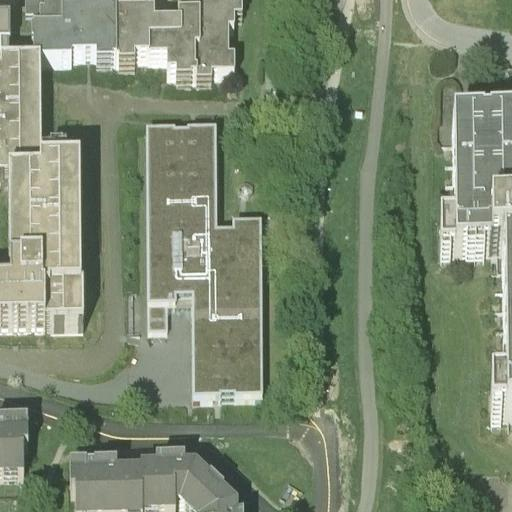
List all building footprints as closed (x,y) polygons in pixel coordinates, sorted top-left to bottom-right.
[(79,0),(37,0),(37,14),(35,15),(35,30),(43,30),(43,36),(42,36),(42,38),(39,38),(39,52),(42,52),(42,68),(50,68),(79,67),(79,63),(90,63),(105,63),(105,68),(120,68),(124,68),(124,18),(124,17),(79,18),(79,0)] [(162,18),(124,18),(124,68),(142,68),(142,64),(175,64),(175,78),(186,78),(186,83),(214,83),(222,83),(222,80),(245,80),(244,63),(239,63),(238,36),(245,36),(245,24),(253,24),(252,7),(244,7),(243,0),(189,0),(190,29),(162,30),(162,18)] [(18,26),(0,26),(0,52),(7,52),(18,52),(18,26)] [(0,185),(17,185),(51,185),(51,169),(50,68),(42,68),(18,68),(18,52),(7,52),(8,78),(0,78),(0,185)] [(510,224),(511,224),(511,126),(492,127),(491,106),(485,106),(478,106),(479,127),(460,127),(456,128),(452,128),(452,158),(452,176),(452,195),(453,225),(439,225),(439,256),(440,264),(449,263),(449,256),(464,256),(464,263),(483,262),(483,256),(491,256),(502,256),(511,255),(510,224)] [(147,139),(147,312),(162,312),(176,311),(176,303),(185,303),(194,303),(194,311),(194,393),(194,405),(221,405),(221,401),(233,401),(233,405),(262,406),(262,232),(234,232),(234,242),(227,241),(216,241),(216,138),(195,138),(189,138),(189,143),(174,143),(174,138),(147,139)] [(51,185),(17,185),(18,292),(0,292),(0,331),(61,331),(93,331),(92,293),(89,293),(88,169),(51,169),(51,185)] [(511,224),(510,224),(511,255),(502,256),(503,275),(503,312),(504,391),(490,391),(490,428),(500,427),(500,421),(511,420),(511,224)] [(147,312),(148,339),(168,339),(168,312),(162,312),(147,312)] [(0,442),(0,491),(18,491),(17,462),(23,462),(23,442),(0,442)] [(132,478),(132,482),(132,511),(172,511),(188,478),(179,478),(132,478)] [(172,511),(223,511),(188,478),(172,511)] [(69,502),(68,511),(132,511),(132,482),(111,483),(60,483),(60,502),(69,502)]
